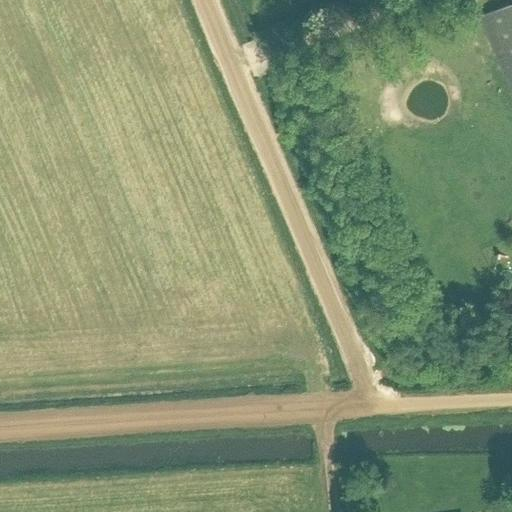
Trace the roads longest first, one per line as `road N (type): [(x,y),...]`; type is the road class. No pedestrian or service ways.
road 1 (track): [(206,0),(349,336),(370,405)]
road 2 (track): [(0,425),(370,405)]
road 3 (unclassified): [(370,405),(511,398)]
